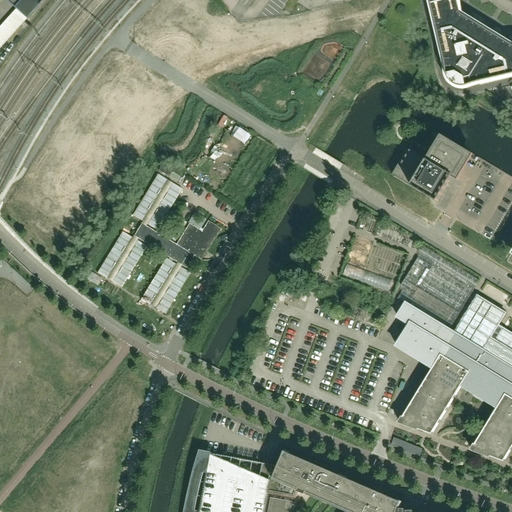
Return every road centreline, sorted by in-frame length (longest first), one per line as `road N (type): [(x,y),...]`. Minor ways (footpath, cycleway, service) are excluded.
road 1 (unclassified): [(511,511),(281,421),(167,364)]
road 2 (unclassified): [(511,284),(295,150)]
road 3 (unclassified): [(167,364),(295,150)]
road 4 (unclassified): [(123,511),(161,381)]
